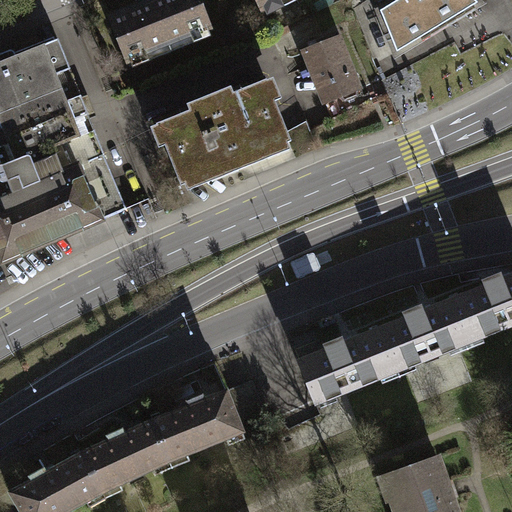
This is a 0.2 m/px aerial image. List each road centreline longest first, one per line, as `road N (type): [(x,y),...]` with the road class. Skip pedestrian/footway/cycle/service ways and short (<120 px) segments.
road 1 (motorway): [(0,422),(53,381),(167,317),(310,245),(511,164)]
road 2 (motorway): [(511,91),(256,228),(0,347)]
road 3 (primary): [(511,103),(176,249),(0,339)]
road 4 (primary): [(0,427),(327,283),(511,233)]
road 5 (motorway): [(229,317),(511,159)]
road 6 (motorway): [(229,317),(511,200)]
road 7 (motorway): [(0,425),(64,383),(229,317)]
